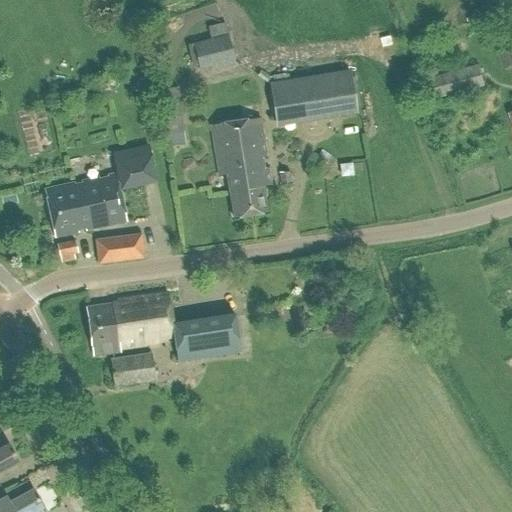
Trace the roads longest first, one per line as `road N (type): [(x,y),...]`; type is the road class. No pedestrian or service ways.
road 1 (residential): [(0,311),(68,276),(362,237),(511,206)]
road 2 (tertiary): [(103,511),(0,324)]
